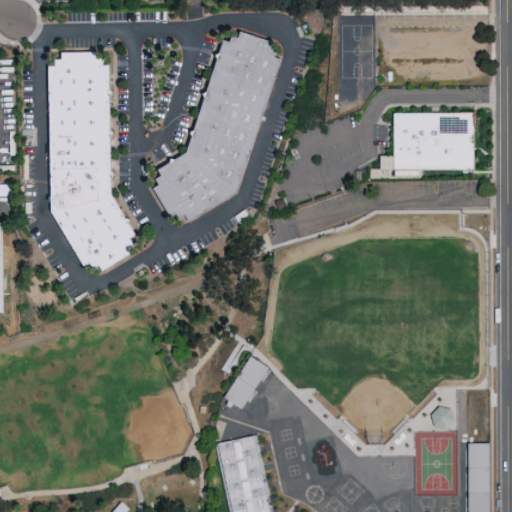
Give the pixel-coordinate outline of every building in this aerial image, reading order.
[(270,43),(269,48),(277,51),(275,58),(282,60),(237,194),(190,221),(187,215),(181,219),(178,214),(170,219),(153,189),(159,186),(155,179),(161,175),(158,170),(187,153),(225,42),(230,44),(232,38),(239,41),(242,34),(270,43)] [(96,52),(96,59),(103,59),(103,66),(111,66),(113,197),(137,237),(131,241),(135,247),(130,250),(134,256),(104,275),(100,269),(96,272),(91,265),(85,268),(51,211),(49,67),(55,67),(55,59),(61,59),(61,53),(96,52)] [(480,162),(481,174),(434,173),(398,173),(397,163),(396,117),(433,117),(479,117),(480,162)] [(264,365),(245,354),(220,397),(239,408),(264,365)] [(254,410),(248,419),(233,408),(228,405),(254,366),(255,364),(276,376),(255,408),(254,410)] [(431,427),(452,423),(448,406),(427,410),(431,427)] [(236,511),(227,469),(223,450),(254,443),(260,442),(265,469),(274,511),(236,511)] [(470,511),(470,467),(470,448),(494,448),(494,467),(494,511),(470,511)]
